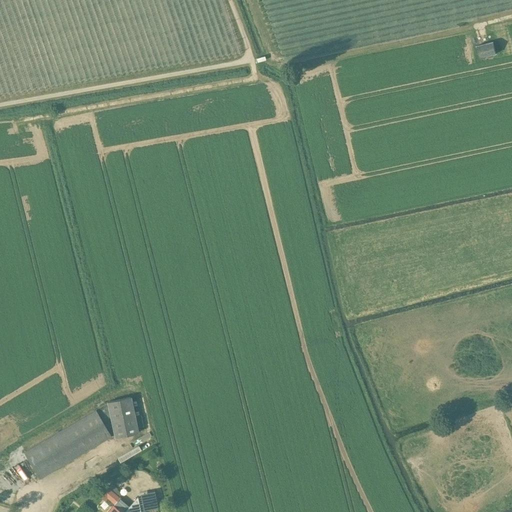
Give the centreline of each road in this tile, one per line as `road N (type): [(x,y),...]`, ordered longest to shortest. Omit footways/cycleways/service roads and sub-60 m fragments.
road 1 (track): [(230,0),(248,48),(241,62),(0,105)]
road 2 (track): [(247,58),(255,78),(24,120)]
